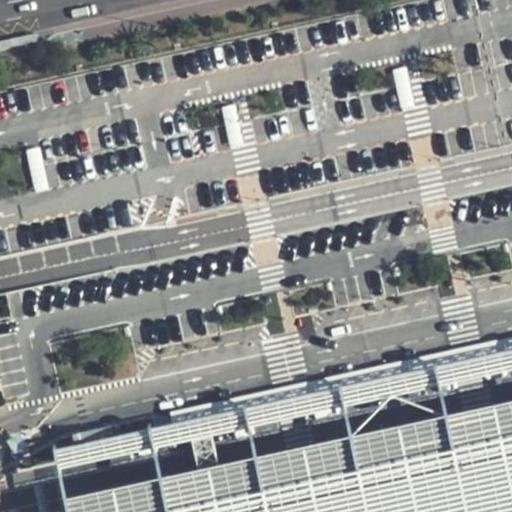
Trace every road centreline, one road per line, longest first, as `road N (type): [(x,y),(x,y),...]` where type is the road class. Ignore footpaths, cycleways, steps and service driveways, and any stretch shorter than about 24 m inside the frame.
road 1 (unclassified): [(0,499),(511,385)]
road 2 (unclassified): [(511,159),(0,267)]
